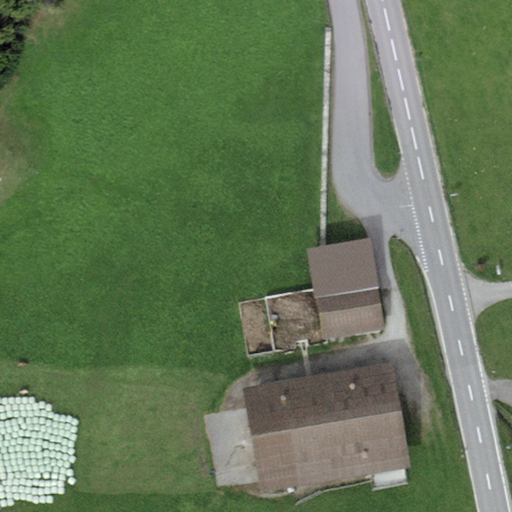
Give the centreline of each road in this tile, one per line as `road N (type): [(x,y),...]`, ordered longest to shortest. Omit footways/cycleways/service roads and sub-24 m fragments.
road 1 (primary): [(429,207),(494,511)]
road 2 (residential): [(429,207),(377,208),(346,173),(354,55),(344,0)]
road 3 (primary): [(381,0),(429,207)]
